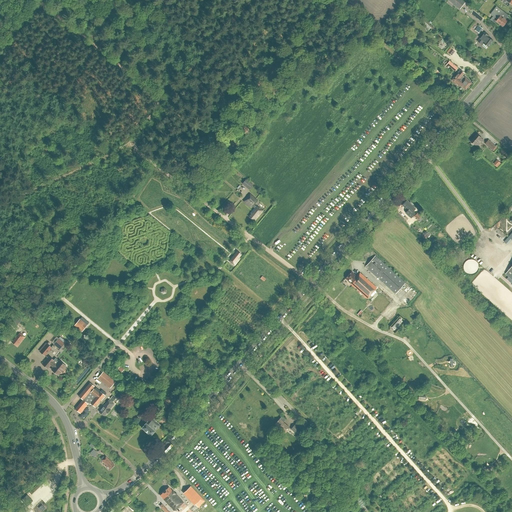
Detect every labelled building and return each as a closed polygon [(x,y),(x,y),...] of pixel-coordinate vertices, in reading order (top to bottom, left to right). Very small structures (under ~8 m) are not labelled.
[(448,0),(460,9),(465,3),(461,0),(448,0)] [(491,14),(498,20),(496,22),(503,27),(504,26),(505,26),(506,24),(506,23),(507,22),(503,18),(504,18),(501,16),(504,12),(496,6),(491,14)] [(485,32),(478,41),(481,44),(481,45),(486,49),(487,47),(488,48),(494,41),(489,38),(488,38),(487,38),(489,35),(485,32)] [(448,67),(449,66),(455,71),(457,68),(449,61),(445,65),(448,67)] [(459,71),(451,80),(459,87),(460,85),(465,90),(471,83),(465,77),(464,78),(464,77),(462,80),(460,78),(464,73),(460,70),(459,71)] [(472,81),(477,77),(474,72),(468,76),(472,81)] [(478,147),(484,140),(480,137),(481,136),(477,133),(471,141),(478,147)] [(493,150),(496,146),(489,140),(486,143),(493,150)] [(242,183),(249,189),(253,185),(246,179),(242,183)] [(251,206),(254,208),(256,206),(253,204),(257,199),(250,193),(244,200),(251,206)] [(402,204),(401,205),(407,210),(405,212),(409,217),(412,214),(412,213),(415,209),(406,200),(402,204)] [(254,221),(262,211),(257,207),(249,217),(254,221)] [(235,266),(239,260),(238,259),(242,254),(237,251),(229,261),(235,266)] [(395,293),(405,282),(375,256),(365,267),(395,293)] [(350,275),(346,279),(352,284),(351,284),(353,286),(367,298),(376,287),(360,273),(358,276),(357,277),(352,272),(351,272),(350,274),(350,275)] [(368,306),(367,307),(378,317),(379,316),(392,301),(381,291),(368,306)] [(80,319),(74,326),(81,332),(87,325),(89,323),(82,317),(80,319)] [(394,330),(396,328),(400,323),(402,321),(401,320),(400,319),(399,319),(391,328),(394,330)] [(17,347),(25,337),(19,333),(12,342),(17,347)] [(55,336),(51,341),(54,343),(55,342),(61,347),(66,341),(60,336),(58,339),(55,336)] [(46,343),(39,351),(40,351),(44,356),(51,348),(46,344),(46,343)] [(49,356),(42,363),(48,367),(50,365),(53,367),(51,370),(58,375),(63,370),(63,371),(67,367),(66,366),(59,360),(59,361),(55,358),(53,360),(49,356)] [(103,371),(98,378),(110,388),(115,381),(103,371)] [(94,407),(104,395),(99,392),(98,393),(93,388),(94,386),(89,382),(78,397),(82,400),(75,409),(80,414),(88,405),(87,404),(88,402),(94,407)] [(170,396),(178,403),(181,399),(173,392),(170,396)] [(108,414),(110,410),(114,404),(109,400),(99,412),(104,417),(107,413),(108,414)] [(169,416),(175,409),(172,406),(166,413),(169,416)] [(285,433),(289,428),(282,422),(285,419),(281,416),(275,424),(285,433)] [(151,417),(141,428),(150,436),(160,425),(151,417)] [(295,424),(291,429),(295,433),(299,428),(295,424)] [(114,465),(106,456),(104,457),(102,460),(106,465),(106,466),(109,470),(114,465)] [(174,511),(184,502),(173,491),(173,492),(169,487),(160,495),(174,511)] [(186,491),(194,500),(199,496),(190,487),(186,491)] [(21,500),(27,506),(32,501),(27,495),(21,500)]
